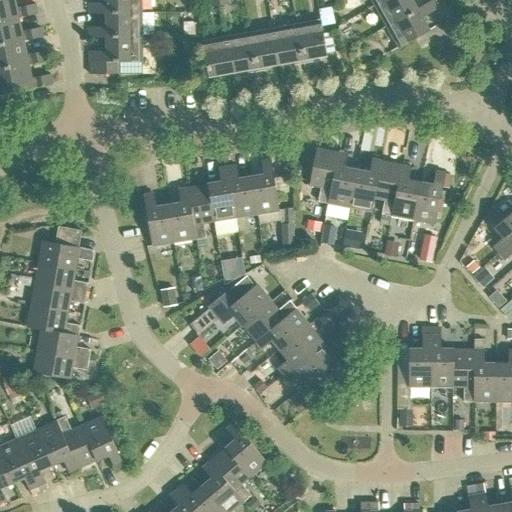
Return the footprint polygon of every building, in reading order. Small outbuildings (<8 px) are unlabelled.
[(0,0),(0,21),(20,17),(20,18),(38,15),(36,4),(18,8),(16,0),(0,0)] [(105,13),(141,13),(141,0),(104,0),(105,4),(88,4),(88,15),(105,14),(105,13)] [(385,0),(374,6),(385,27),(417,10),(411,0),(385,0)] [(385,27),(397,49),(429,31),(422,19),(437,10),(432,1),(417,10),(385,27)] [(89,38),(106,38),(106,37),(142,37),(141,13),(105,13),(105,14),(106,27),(89,28),(89,38)] [(0,21),(0,45),(25,41),(25,42),(43,38),(41,28),(23,32),(20,18),(20,17),(0,21)] [(183,21),(184,34),(195,34),(194,21),(183,21)] [(320,21),(296,25),(303,63),(312,61),(312,58),(327,55),(320,21)] [(296,25),(273,29),(279,64),(294,61),(295,64),(303,63),(296,25)] [(273,29),(250,33),(256,71),(265,70),(265,66),(279,64),(273,29)] [(250,33),(226,37),(232,72),(247,69),(247,73),(256,71),(250,33)] [(89,52),(89,75),(143,74),(142,37),(106,37),(106,38),(106,52),(89,52)] [(202,42),(209,80),(217,78),(217,75),(232,72),(226,37),(202,42)] [(0,45),(0,69),(29,64),(30,65),(48,62),(46,52),(28,55),(25,42),(25,41),(0,45)] [(0,69),(0,94),(53,84),(51,75),(32,79),(30,65),(29,64),(0,69)] [(319,202),(328,204),(338,153),(317,149),(309,186),(321,188),(319,202)] [(330,203),(350,207),(357,171),(345,169),(348,154),(339,153),(338,153),(328,204),(329,204),(330,203)] [(251,177),(256,213),(278,210),(270,159),(261,161),(263,175),(251,177)] [(371,211),(381,161),(372,159),(369,173),(357,171),(350,207),(348,214),(350,215),(351,207),(371,211)] [(382,215),(392,217),(402,165),(381,161),(371,211),(372,212),(374,199),(385,201),(382,215)] [(236,165),(227,166),(235,217),(256,213),(251,177),(238,179),(236,165)] [(413,221),(420,184),(408,182),(411,167),(402,165),(392,217),(392,216),(413,221)] [(221,182),(208,184),(214,221),(214,220),(235,217),(227,166),(218,168),(221,182)] [(433,187),(420,184),(413,221),(435,225),(442,189),(448,191),(451,177),(444,175),(445,175),(436,173),(433,187)] [(187,188),(195,239),(206,237),(203,223),(214,221),(208,184),(187,188)] [(167,205),(173,242),(194,238),(194,239),(195,239),(187,188),(178,189),(180,203),(167,205)] [(146,209),(152,245),(173,242),(167,205),(155,207),(153,193),(144,195),(146,209)] [(290,207),(281,207),(285,248),(294,247),(290,207)] [(498,254),(511,241),(511,212),(494,228),(503,238),(492,248),(498,254)] [(309,232),(318,233),(320,223),(310,221),(309,232)] [(324,223),(321,240),(335,242),(338,226),(324,223)] [(58,226),(55,243),(78,247),(81,230),(58,226)] [(346,229),(343,245),(360,248),(362,231),(346,229)] [(418,258),(432,261),(437,235),(423,233),(418,258)] [(385,253),(397,255),(400,241),(388,239),(385,253)] [(43,241),(39,262),(75,268),(77,257),(91,259),(93,250),(78,247),(55,243),(43,241)] [(511,241),(498,254),(503,261),(511,253),(511,241)] [(39,262),(35,284),(85,293),(87,283),(72,280),(75,268),(39,262)] [(486,267),(474,277),(482,286),(494,275),(486,267)] [(194,277),(196,290),(202,289),(200,275),(194,277)] [(208,306),(223,324),(233,315),(241,325),(272,301),(271,301),(270,302),(256,285),(254,287),(246,277),(231,289),(230,288),(208,306)] [(35,284),(31,305),(67,311),(69,300),(84,303),(85,293),(35,284)] [(159,289),(161,307),(176,305),(173,286),(159,289)] [(507,297),(499,287),(492,292),(500,302),(507,297)] [(312,295),(303,302),(309,310),(318,303),(312,295)] [(255,342),(295,310),(296,309),(289,301),(278,310),(272,301),(241,325),(255,342)] [(27,327),(41,329),(78,336),(80,325),(65,323),(67,311),(31,305),(27,327)] [(209,308),(190,324),(199,335),(218,319),(209,308)] [(281,349),(308,327),(295,310),(255,342),(261,349),(272,339),(281,349)] [(282,376),(322,343),(308,327),(281,349),(289,359),(277,369),(282,376)] [(41,329),(37,349),(88,358),(90,349),(76,346),(78,336),(41,329)] [(431,387),(431,335),(422,335),(422,349),(409,349),(409,387),(431,387)] [(452,388),(452,350),(440,350),(440,336),(431,335),(431,387),(451,387),(451,388),(452,388)] [(299,373),(307,383),(336,360),(322,343),(282,376),(288,383),(299,373)] [(33,372),(71,379),(73,367),(86,369),(88,358),(37,349),(33,372)] [(463,403),(473,403),(474,350),(452,350),(452,388),(463,388),(463,403)] [(473,403),(474,403),(474,401),(495,402),(496,364),(483,364),(483,350),(474,350),(473,403)] [(496,364),(495,402),(511,401),(511,350),(508,350),(508,364),(496,364)] [(260,380),(253,386),(258,392),(265,386),(260,380)] [(305,390),(279,410),(290,424),(316,404),(305,390)] [(105,392),(92,396),(95,409),(108,405),(105,392)] [(56,421),(56,422),(78,469),(98,460),(82,426),(82,425),(72,430),(66,416),(56,421)] [(82,426),(98,460),(108,456),(114,468),(123,464),(117,451),(118,451),(103,417),(82,426)] [(56,422),(37,430),(52,465),(64,460),(70,473),(78,469),(56,422)] [(235,440),(225,448),(250,477),(267,462),(243,434),(243,435),(233,423),(226,429),(235,440)] [(37,430),(17,439),(38,487),(46,483),(41,470),(52,465),(37,430)] [(0,446),(0,455),(13,482),(24,477),(30,490),(38,487),(17,439),(0,446)] [(209,462),(243,502),(251,495),(242,484),(250,477),(225,448),(209,462)] [(0,503),(7,500),(1,488),(13,482),(0,455),(0,503)] [(202,487),(223,511),(229,511),(242,501),(243,502),(209,462),(202,468),(212,479),(202,487)] [(483,483),(474,485),(475,495),(484,493),(483,483)] [(176,490),(194,511),(223,511),(202,487),(192,495),(183,484),(176,490)] [(468,496),(475,495),(474,485),(466,486),(468,496)] [(499,505),(500,511),(511,511),(511,488),(510,488),(509,489),(511,503),(499,505)] [(172,511),(194,511),(176,490),(169,496),(179,507),(172,511)] [(475,495),(478,511),(500,511),(499,505),(487,507),(484,493),(475,495)] [(478,511),(475,495),(468,496),(466,497),(469,511),(461,511),(478,511)] [(361,502),(361,511),(369,511),(369,502),(361,502)] [(369,502),(369,511),(377,511),(377,502),(369,502)]
